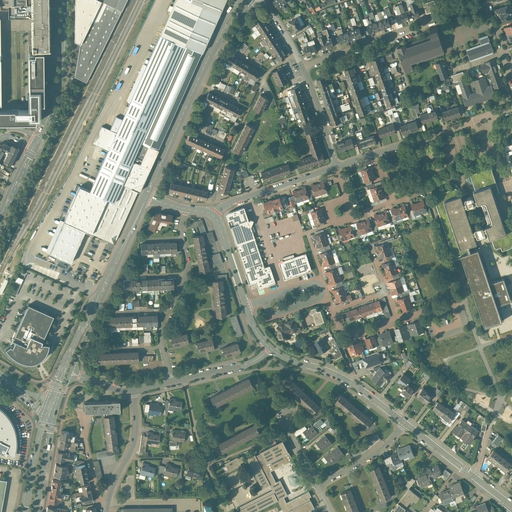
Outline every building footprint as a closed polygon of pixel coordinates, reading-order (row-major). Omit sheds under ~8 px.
[(31,0),(0,0),(0,5),(8,5),(9,18),(31,18),(31,0)] [(50,50),(48,0),(31,0),(31,18),(32,50),(43,50),(50,50)] [(75,0),(75,19),(74,41),(80,44),(91,22),(98,21),(107,3),(99,0),(75,0)] [(99,0),(107,3),(122,10),(126,0),(99,0)] [(175,0),(160,34),(184,44),(202,52),(225,0),(175,0)] [(279,0),(274,0),(273,1),(278,8),(281,6),(283,5),(279,0)] [(423,4),(424,5),(426,13),(437,10),(435,6),(434,6),(432,1),(423,4)] [(107,3),(98,21),(91,22),(80,44),(77,66),(74,77),(86,82),(98,58),(122,10),(107,3)] [(507,5),(495,9),(497,17),(509,13),(510,13),(507,5)] [(420,16),(417,7),(411,9),(414,18),(420,16)] [(409,10),(406,11),(409,20),(414,18),(411,9),(409,10)] [(403,12),(401,13),(404,21),(409,20),(406,11),(403,12)] [(399,14),(396,15),(399,23),(404,21),(401,13),(399,14)] [(509,13),(497,17),(500,23),(511,20),(509,14),(509,13)] [(297,17),(289,22),(292,27),(300,23),(297,17)] [(388,18),(385,19),(383,19),(385,28),(391,26),(388,18)] [(261,19),(254,24),(258,29),(265,24),(261,19)] [(380,20),(377,21),(380,30),(385,28),(383,19),(380,20)] [(380,30),(377,21),(374,22),(372,23),(375,31),(380,30)] [(300,23),(292,27),(295,33),(303,28),(300,23)] [(330,32),(336,30),(334,23),(328,25),(330,32)] [(370,24),(367,25),(370,33),(375,31),(372,23),(370,24)] [(265,24),(258,29),(261,34),(268,29),(265,24)] [(432,36),(405,45),(398,47),(399,50),(398,50),(406,72),(414,69),(412,65),(444,54),(443,51),(444,50),(439,36),(437,33),(440,32),(438,26),(430,29),(432,35),(432,36)] [(356,29),(354,29),(357,38),(362,36),(359,28),(356,29)] [(268,29),(261,34),(264,39),(271,34),(268,29)] [(352,30),(349,31),(352,40),(357,38),(354,29),(352,30)] [(346,32),(343,33),(346,42),(352,40),(349,31),(346,32)] [(341,34),(338,35),(341,43),(346,42),(343,33),(341,34)] [(122,119),(122,120),(109,150),(132,161),(184,44),(160,34),(122,119)] [(271,34),(264,39),(268,44),(275,39),(271,34)] [(481,44),(466,49),(470,61),(493,53),(493,52),(494,52),(490,42),(489,43),(489,41),(490,41),(488,37),(487,35),(479,38),(480,40),(479,40),(481,44)] [(330,38),(326,39),(329,48),(334,46),(331,37),(330,38)] [(275,39),(268,44),(271,49),(278,44),(275,39)] [(324,40),(320,41),(323,50),(329,48),(326,39),(324,40)] [(244,43),(239,48),(243,52),(248,47),(244,43)] [(311,44),(309,45),(312,53),(318,52),(315,43),(311,44)] [(184,44),(132,161),(150,168),(199,58),(201,55),(202,52),(184,44)] [(278,44),(271,49),(274,54),(281,49),(278,44)] [(307,46),(304,47),(307,55),(312,53),(309,45),(307,46)] [(281,49),(274,54),(277,58),(278,59),(283,56),(285,54),(284,54),(281,49)] [(35,56),(29,56),(29,105),(39,105),(44,105),(44,85),(43,59),(43,55),(43,53),(35,53),(35,56)] [(234,57),(229,54),(225,61),(230,64),(234,57)] [(239,60),(234,57),(230,64),(235,67),(239,60)] [(380,57),(372,60),(374,68),(382,65),(380,57)] [(54,58),(43,59),(44,85),(51,85),(54,58)] [(245,63),(239,60),(235,67),(240,70),(245,63)] [(446,60),(436,63),(442,79),(448,77),(444,66),(447,65),(446,60)] [(496,67),(494,60),(486,62),(487,63),(481,65),(483,70),(484,73),(489,71),(495,88),(503,86),(497,69),(498,69),(497,67),(496,67)] [(250,66),(245,63),(240,70),(245,74),(250,66)] [(382,65),(374,68),(377,75),(385,73),(382,65)] [(255,70),(250,66),(245,74),(250,77),(255,70)] [(352,67),(344,70),(347,78),(355,75),(352,67)] [(288,81),(282,68),(274,72),(279,85),(288,81)] [(260,73),(255,70),(250,77),(256,80),(260,73)] [(387,80),(385,73),(377,75),(380,83),(387,80)] [(355,75),(347,78),(350,85),(358,82),(355,75)] [(324,77),(317,80),(319,87),(327,85),(324,77)] [(477,92),(470,94),(465,78),(464,79),(458,81),(459,84),(462,93),(463,97),(462,97),(465,106),(487,98),(484,90),(477,92)] [(474,81),(477,92),(484,90),(483,88),(487,87),(484,78),(474,81)] [(387,80),(380,83),(382,90),(390,87),(387,80)] [(358,82),(350,85),(352,92),(360,89),(358,82)] [(327,85),(319,87),(322,95),(330,92),(327,85)] [(487,87),(483,88),(484,90),(487,98),(495,96),(491,85),(487,87)] [(299,86),(291,89),(293,94),(301,92),(299,86)] [(390,87),(382,90),(385,98),(393,95),(390,87)] [(360,89),(352,92),(355,100),(363,97),(360,89)] [(214,95),(209,92),(205,100),(210,103),(214,95)] [(301,92),(293,94),(295,100),(303,97),(301,92)] [(330,92),(322,95),(325,102),(332,99),(330,92)] [(219,98),(214,95),(210,103),(215,105),(219,98)] [(260,95),(253,109),(261,113),(268,99),(260,95)] [(393,95),(385,98),(388,106),(395,103),(394,97),(393,95)] [(303,97),(295,100),(297,106),(305,103),(303,97)] [(363,97),(355,100),(357,107),(365,104),(363,97)] [(225,101),(219,98),(215,105),(221,108),(225,101)] [(332,99),(325,102),(327,110),(335,107),(332,99)] [(230,103),(225,101),(221,108),(226,111),(230,103)] [(341,111),(351,109),(349,102),(339,104),(341,111)] [(236,106),(230,103),(226,111),(232,114),(236,106)] [(305,103),(297,106),(299,111),(307,109),(305,103)] [(365,104),(357,107),(360,115),(368,112),(365,104)] [(29,110),(0,110),(0,123),(36,123),(36,118),(39,118),(39,105),(29,105),(29,110)] [(241,109),(236,106),(232,114),(237,117),(241,109)] [(335,107),(327,110),(330,117),(338,114),(335,107)] [(458,107),(450,109),(453,117),(461,115),(458,107)] [(307,109),(299,111),(300,117),(309,114),(307,109)] [(450,109),(443,112),(446,120),(453,117),(450,109)] [(431,111),(428,112),(431,120),(438,118),(436,110),(431,111)] [(428,112),(420,115),(423,123),(431,120),(428,112)] [(309,114),(300,117),(302,121),(303,123),(308,121),(311,120),(309,114)] [(338,114),(330,117),(333,125),(340,122),(339,117),(338,114)] [(110,130),(102,126),(92,143),(108,150),(109,150),(122,120),(122,119),(116,116),(110,130)] [(195,125),(203,128),(206,121),(198,118),(195,125)] [(416,121),(408,123),(411,131),(418,129),(416,121)] [(408,123),(400,126),(403,134),(411,131),(408,123)] [(246,124),(233,150),(241,154),(253,128),(246,124)] [(393,124),(386,126),(388,134),(396,132),(393,124)] [(386,126),(378,129),(380,137),(388,134),(386,126)] [(321,152),(314,130),(306,133),(313,155),(299,160),(302,168),(325,160),(322,152),(321,152)] [(195,137),(189,134),(186,142),(192,145),(195,137)] [(366,138),(363,139),(362,134),(357,136),(359,140),(361,148),(369,146),(366,138)] [(374,135),(366,138),(369,146),(377,143),(374,135)] [(201,139),(195,137),(192,145),(197,148),(201,139)] [(351,138),(344,141),(346,149),(354,146),(351,138)] [(207,142),(201,139),(197,148),(203,150),(207,142)] [(344,141),(336,143),(339,151),(346,149),(344,141)] [(212,145),(207,142),(203,150),(209,153),(212,145)] [(18,149),(11,145),(10,147),(8,145),(4,151),(8,153),(6,156),(6,157),(4,162),(10,165),(18,149)] [(218,147),(212,145),(209,153),(214,155),(218,147)] [(224,150),(218,147),(214,155),(220,158),(224,150)] [(109,150),(108,150),(90,191),(107,199),(114,202),(122,184),(132,161),(109,150)] [(150,168),(132,161),(122,184),(138,191),(146,172),(148,173),(150,169),(150,168)] [(288,163),(261,173),(263,181),(291,171),(288,163)] [(491,165),(469,172),(468,175),(472,187),(473,187),(474,187),(475,190),(474,191),(473,191),(476,200),(475,200),(474,197),(472,196),(465,199),(464,200),(466,203),(465,204),(464,204),(465,207),(466,207),(467,206),(467,207),(468,208),(476,205),(476,204),(476,203),(477,203),(478,204),(479,203),(479,204),(480,204),(479,207),(479,208),(482,210),(482,211),(482,212),(483,217),(485,218),(485,219),(485,220),(486,223),(487,224),(487,225),(486,226),(485,227),(484,227),(483,226),(475,229),(475,230),(475,231),(474,231),(473,231),(474,234),(475,234),(476,234),(477,237),(478,238),(485,235),(486,234),(485,231),(486,230),(489,239),(490,239),(491,239),(494,248),(497,249),(501,247),(502,250),(508,248),(508,247),(511,246),(511,244),(511,225),(502,221),(497,207),(494,197),(495,195),(493,194),(497,193),(499,193),(499,192),(494,175),(495,173),(493,166),(491,165)] [(234,169),(225,166),(223,173),(232,175),(234,169)] [(367,168),(361,170),(363,176),(373,173),(372,170),(373,168),(373,166),(367,168)] [(232,175),(223,173),(222,179),(230,181),(232,175)] [(373,173),(363,176),(365,183),(371,181),(377,179),(376,177),(374,176),(373,173)] [(230,181),(222,179),(220,185),(229,187),(230,181)] [(323,181),(322,181),(321,183),(318,184),(321,194),(327,192),(325,186),(324,183),(323,181)] [(177,184),(170,182),(168,191),(175,193),(177,184)] [(107,199),(91,233),(113,243),(114,246),(117,240),(116,240),(138,191),(122,184),(114,202),(107,199)] [(183,186),(177,184),(175,193),(181,194),(183,186)] [(315,185),(313,184),(311,185),(313,190),(315,195),(315,196),(321,194),(318,184),(315,185)] [(229,187),(220,185),(218,191),(227,193),(229,187)] [(376,187),(370,189),(372,195),(382,191),(381,189),(383,187),(382,185),(376,187)] [(90,191),(79,186),(64,221),(91,233),(107,199),(90,191)] [(189,187),(183,186),(181,194),(187,196),(189,187)] [(195,189),(189,187),(187,196),(193,197),(195,189)] [(307,191),(305,187),(303,187),(302,189),(300,190),(303,200),(309,198),(307,191)] [(464,204),(464,203),(461,195),(460,195),(457,188),(450,190),(433,195),(433,196),(439,213),(448,240),(454,257),(461,255),(476,250),(477,249),(475,244),(477,243),(474,234),(473,231),(473,229),(465,207),(464,204)] [(201,190),(195,189),(193,197),(199,199),(201,190)] [(207,192),(201,190),(199,199),(205,200),(207,192)] [(300,190),(297,191),(295,190),(293,191),(294,196),(297,202),(303,200),(300,190)] [(382,191),(372,195),(374,201),(380,199),(386,197),(385,195),(383,194),(382,191)] [(286,197),(280,199),(283,207),(289,205),(286,197)] [(271,200),(264,203),(266,210),(267,209),(268,213),(283,208),(283,207),(280,199),(280,198),(272,201),(271,200)] [(423,200),(421,200),(420,202),(418,203),(421,213),(427,211),(425,205),(423,200)] [(418,203),(415,204),(413,203),(411,204),(413,210),(415,215),(421,213),(418,203)] [(405,204),(403,205),(402,207),(399,208),(402,218),(408,216),(409,216),(407,210),(405,204)] [(226,217),(230,227),(245,222),(248,221),(243,207),(229,212),(227,213),(226,214),(226,216),(226,217)] [(314,211),(311,212),(313,218),(323,215),(322,212),(323,210),(323,208),(314,211)] [(399,208),(396,209),(394,208),(392,209),(394,214),(396,220),(402,218),(399,208)] [(388,216),(386,210),(384,211),(383,213),(381,214),(384,224),(390,222),(388,216)] [(172,215),(160,213),(159,213),(159,214),(158,214),(156,215),(156,216),(155,216),(154,216),(149,228),(154,230),(155,228),(159,230),(162,224),(168,225),(168,221),(171,221),(172,215)] [(381,214),(378,215),(376,214),(374,215),(376,220),(378,226),(384,224),(381,214)] [(323,215),(313,218),(315,224),(323,222),(327,221),(326,219),(324,218),(323,215)] [(369,218),(367,219),(366,221),(363,222),(367,232),(373,230),(371,224),(369,218)] [(206,233),(202,220),(197,222),(201,235),(206,233)] [(91,233),(64,221),(49,253),(70,263),(85,231),(91,234),(91,233)] [(251,240),(248,233),(250,233),(249,229),(247,230),(246,226),(245,222),(230,227),(249,284),(255,282),(258,289),(275,283),(269,266),(264,267),(254,238),(251,240)] [(363,222),(360,223),(358,222),(356,223),(360,234),(367,232),(363,222)] [(351,225),(349,225),(348,227),(345,228),(348,238),(355,236),(353,230),(351,225)] [(342,229),(340,228),(338,229),(340,235),(342,240),(348,238),(345,228),(342,229)] [(212,231),(206,233),(210,244),(215,242),(212,231)] [(317,235),(313,236),(314,238),(316,239),(317,241),(327,238),(325,232),(317,235)] [(201,235),(193,237),(200,272),(209,271),(202,235),(201,235)] [(327,238),(317,241),(318,244),(317,246),(318,248),(321,247),(327,245),(329,244),(327,238)] [(382,244),(376,246),(376,248),(379,249),(379,252),(390,248),(387,242),(382,244)] [(390,248),(379,252),(380,255),(379,257),(380,259),(386,257),(392,255),(390,248)] [(461,255),(485,326),(502,321),(497,305),(511,300),(507,289),(504,278),(490,283),(478,249),(476,250),(461,255)] [(325,252),(320,254),(320,256),(322,257),(323,260),(333,256),(331,250),(325,252)] [(219,253),(211,255),(215,266),(223,263),(219,253)] [(306,253),(279,262),(285,279),(312,270),(306,253)] [(333,256),(323,260),(324,262),(323,264),(324,266),(329,264),(335,263),(335,262),(333,256)] [(388,262),(382,264),(383,266),(385,267),(386,270),(396,267),(394,260),(393,260),(388,262)] [(396,267),(386,270),(386,273),(385,275),(386,277),(392,275),(398,273),(396,267)] [(331,270),(326,272),(326,274),(328,275),(329,278),(339,274),(337,268),(331,270)] [(339,274),(329,278),(330,281),(329,283),(330,285),(336,283),(341,281),(342,281),(339,274)] [(394,280),(388,282),(389,284),(391,285),(392,288),(402,285),(400,278),(394,280)] [(168,279),(158,279),(158,289),(167,288),(168,288),(168,279)] [(135,280),(124,281),(124,290),(126,290),(130,290),(135,289),(135,280)] [(216,281),(213,281),(216,317),(225,316),(222,281),(222,280),(216,281)] [(21,284),(15,281),(10,293),(16,295),(21,284)] [(402,285),(392,288),(393,291),(392,293),(392,295),(398,293),(404,291),(402,285)] [(338,288),(332,290),(332,292),(335,293),(335,296),(346,293),(344,287),(343,286),(338,288)] [(346,293),(335,296),(336,299),(335,301),(336,303),(342,301),(348,299),(348,298),(347,295),(346,293)] [(403,298),(397,300),(398,302),(400,303),(401,305),(411,302),(409,296),(403,298)] [(383,310),(379,301),(374,303),(377,311),(383,310)] [(411,302),(401,305),(402,308),(400,310),(401,312),(413,308),(411,302)] [(377,311),(374,303),(369,304),(372,313),(377,311)] [(386,303),(381,304),(386,318),(391,317),(386,303)] [(369,304),(363,306),(366,315),(372,313),(369,304)] [(54,316),(28,305),(13,339),(10,338),(10,339),(15,341),(38,351),(41,344),(54,316)] [(363,306),(358,308),(361,317),(366,315),(363,306)] [(358,308),(353,310),(356,319),(361,317),(358,308)] [(353,310),(347,312),(350,321),(356,319),(353,310)] [(152,315),(143,316),(143,325),(151,325),(152,325),(152,315)] [(242,335),(235,316),(229,317),(236,337),(242,335)] [(322,316),(314,319),(316,325),(324,322),(322,316)] [(119,317),(108,317),(109,326),(120,326),(119,317)] [(288,323),(284,324),(283,324),(279,325),(278,327),(279,332),(278,334),(279,338),(283,337),(286,338),(290,337),(289,335),(291,332),(296,330),(299,332),(304,330),(305,329),(302,320),(298,322),(294,320),(288,322),(288,323)] [(420,321),(415,322),(415,323),(411,324),(407,325),(408,327),(411,335),(423,331),(420,321)] [(404,327),(401,327),(402,328),(400,329),(399,327),(395,329),(397,335),(397,336),(397,338),(398,338),(399,338),(400,337),(401,336),(402,340),(411,336),(411,335),(408,327),(404,328),(404,327)] [(389,331),(380,334),(381,336),(384,345),(393,342),(389,331)] [(186,334),(171,337),(171,339),(170,339),(170,341),(172,341),(173,346),(188,343),(187,338),(189,337),(188,335),(187,335),(186,334)] [(374,336),(366,339),(369,348),(377,345),(375,339),(374,336)] [(324,337),(315,342),(321,352),(321,351),(329,346),(329,347),(330,347),(327,342),(324,337)] [(342,355),(334,337),(327,342),(330,347),(329,347),(331,349),(330,350),(332,354),(334,353),(337,358),(342,355)] [(211,339),(196,343),(196,344),(195,344),(195,347),(197,347),(198,352),(214,348),(212,343),(214,342),(213,340),(212,340),(211,339)] [(38,351),(15,341),(12,347),(10,346),(5,349),(6,351),(8,353),(9,354),(10,356),(12,357),(14,358),(16,360),(19,361),(21,361),(23,362),(25,363),(28,363),(31,363),(35,363),(37,369),(38,368),(36,362),(38,361),(39,360),(41,359),(42,358),(43,357),(44,356),(45,355),(46,353),(47,352),(47,351),(48,350),(48,348),(49,347),(49,346),(49,345),(41,344),(38,351)] [(352,343),(350,344),(350,346),(349,347),(351,353),(354,352),(354,353),(360,351),(361,351),(358,344),(357,342),(355,342),(355,341),(352,342),(352,343)] [(237,343),(222,348),(222,350),(221,350),(222,352),(223,352),(225,357),(240,352),(238,347),(240,346),(239,344),(238,344),(237,343)] [(138,352),(98,354),(98,363),(138,362),(138,356),(138,352)] [(376,355),(364,359),(367,368),(378,364),(379,363),(378,360),(376,355)] [(404,363),(399,369),(403,372),(403,373),(404,374),(409,367),(404,363)] [(377,373),(372,379),(379,385),(380,385),(379,384),(384,378),(387,380),(386,381),(390,376),(381,368),(380,368),(377,373)] [(404,374),(403,373),(398,381),(402,384),(405,387),(407,384),(411,379),(404,374)] [(249,378),(210,397),(215,406),(253,386),(249,378)] [(319,406),(291,379),(284,386),(313,413),(319,406)] [(415,389),(407,384),(405,387),(403,390),(402,391),(409,397),(415,389)] [(432,396),(423,388),(417,396),(423,400),(422,401),(426,404),(429,400),(432,396)] [(432,396),(435,397),(437,395),(438,393),(440,390),(438,388),(432,396)] [(372,421),(341,395),(335,402),(366,428),(372,421)] [(175,399),(170,398),(169,401),(169,402),(168,409),(173,410),(173,409),(181,410),(182,402),(174,401),(175,399)] [(110,402),(84,402),(85,412),(104,411),(112,411),(119,411),(119,401),(110,401),(110,402)] [(446,407),(438,401),(433,409),(440,414),(446,407)] [(155,404),(150,403),(149,406),(149,407),(148,414),(153,415),(153,413),(161,414),(162,407),(155,405),(155,404)] [(455,413),(447,406),(446,407),(440,414),(444,417),(449,421),(455,413)] [(6,453),(13,457),(15,452),(15,447),(16,439),(15,431),(12,424),(8,416),(2,411),(0,408),(0,441),(8,445),(5,451),(6,452),(6,453)] [(113,416),(105,417),(103,417),(108,450),(113,449),(117,449),(113,416)] [(333,423),(329,418),(324,422),(329,427),(333,423)] [(321,419),(313,426),(319,433),(323,429),(320,426),(324,423),(321,419)] [(470,425),(462,419),(457,425),(457,426),(465,432),(470,425)] [(256,424),(218,443),(222,451),(261,432),(256,424)] [(465,432),(457,426),(457,425),(456,425),(453,430),(461,436),(465,432)] [(478,431),(470,425),(465,432),(473,438),(478,431)] [(303,432),(307,429),(305,426),(294,431),(296,436),(301,433),(304,438),(307,436),(303,432)] [(313,426),(308,430),(307,429),(303,432),(307,436),(307,437),(308,438),(308,437),(310,440),(319,433),(313,426)] [(178,431),(173,430),(172,433),(172,434),(171,441),(176,442),(176,440),(184,441),(185,433),(177,432),(178,431)] [(76,436),(68,435),(69,432),(61,431),(60,439),(75,442),(76,436)] [(152,433),(147,432),(147,435),(147,436),(146,443),(151,444),(151,442),(159,443),(160,435),(152,434),(152,433)] [(473,438),(465,432),(461,436),(470,443),(474,438),(473,438)] [(325,435),(316,443),(320,447),(320,448),(321,448),(323,451),(332,443),(325,435)] [(75,442),(60,439),(58,447),(68,448),(76,450),(78,442),(75,442)] [(283,440),(261,452),(261,453),(270,471),(282,465),(293,460),(283,440)] [(0,452),(5,455),(6,453),(6,452),(5,451),(8,445),(0,441),(0,452)] [(409,445),(397,450),(398,453),(401,458),(409,455),(410,458),(414,457),(409,445)] [(338,446),(325,457),(331,465),(345,454),(338,446)] [(108,450),(96,453),(97,459),(114,455),(113,449),(108,450)] [(494,450),(488,458),(492,461),(498,454),(494,450)] [(73,454),(66,453),(58,452),(56,461),(64,462),(65,460),(72,461),(73,458),(73,454)] [(309,491),(287,502),(285,500),(284,497),(288,495),(280,479),(277,481),(277,480),(275,481),(272,474),(270,471),(261,453),(256,456),(255,454),(247,458),(263,488),(270,485),(272,487),(273,490),(240,507),(241,509),(240,510),(241,511),(254,511),(278,500),(284,511),(305,511),(315,507),(311,500),(310,500),(309,497),(311,496),(309,491)] [(398,453),(391,456),(394,464),(402,461),(401,458),(398,453)] [(498,454),(492,461),(497,465),(503,457),(498,454)] [(237,457),(225,464),(229,471),(234,468),(241,465),(240,463),(245,460),(243,456),(238,458),(237,457)] [(391,456),(387,457),(390,463),(393,471),(396,469),(394,464),(391,456)] [(503,457),(497,465),(501,468),(507,460),(503,457)] [(103,480),(98,460),(93,461),(97,481),(103,480)] [(511,464),(507,460),(501,468),(506,472),(511,464)] [(67,465),(55,463),(53,475),(66,476),(66,473),(67,473),(68,470),(73,470),(74,464),(67,463),(67,465)] [(148,465),(143,463),(142,466),(141,467),(142,467),(140,474),(145,475),(146,474),(153,476),(155,468),(148,466),(148,465)] [(76,466),(75,467),(76,470),(74,470),(75,474),(86,471),(85,464),(76,466)] [(171,465),(166,464),(165,467),(165,468),(163,475),(168,476),(169,474),(176,476),(178,468),(171,467),(171,465)] [(201,469),(193,467),(194,465),(189,464),(188,467),(188,468),(186,475),(191,476),(191,475),(199,476),(201,469)] [(438,465),(427,469),(428,472),(430,479),(442,474),(438,465)] [(386,482),(380,466),(371,470),(377,486),(386,482)] [(86,471),(75,474),(77,479),(78,478),(78,480),(80,480),(86,481),(89,482),(86,471)] [(428,472),(417,477),(421,487),(432,483),(430,479),(428,472)] [(61,481),(53,480),(51,491),(59,492),(60,489),(61,490),(62,486),(60,486),(61,481)] [(392,497),(386,482),(377,486),(382,501),(392,497)] [(460,482),(449,486),(450,489),(454,499),(461,496),(460,496),(464,494),(465,494),(460,482)] [(89,485),(82,487),(83,491),(84,495),(91,493),(89,485)] [(409,488),(398,502),(405,508),(411,501),(412,502),(413,499),(416,502),(420,497),(419,496),(417,494),(413,491),(409,488)] [(422,492),(415,488),(413,491),(417,494),(419,496),(422,492)] [(450,489),(439,494),(441,497),(441,498),(443,504),(450,502),(455,500),(454,499),(450,489)] [(59,492),(51,491),(49,502),(56,503),(58,501),(58,499),(71,501),(71,498),(71,494),(59,492)] [(352,511),(359,510),(351,491),(342,494),(348,511),(352,511)] [(84,495),(80,496),(81,499),(82,503),(93,501),(91,493),(84,495)] [(398,502),(393,509),(395,510),(393,511),(401,511),(405,508),(398,502)] [(208,511),(209,510),(212,510),(212,503),(202,503),(202,510),(203,510),(203,511),(208,511)] [(486,503),(476,507),(478,510),(478,511),(494,511),(492,506),(488,507),(486,503)]
